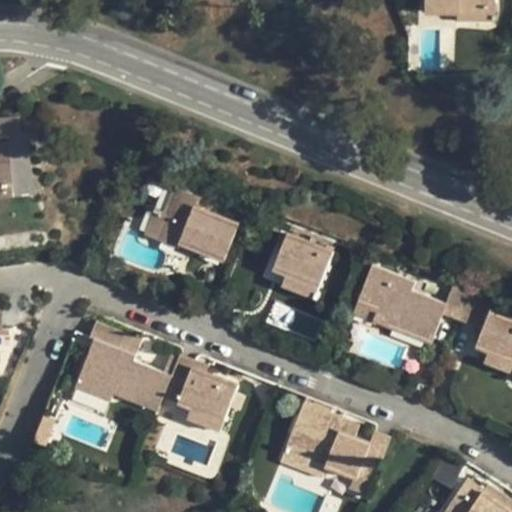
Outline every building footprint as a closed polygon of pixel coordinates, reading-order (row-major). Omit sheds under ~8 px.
[(456,11),(457,20),(493,20),(493,0),(422,0),(423,11),(456,11)] [(0,187),(12,186),(8,134),(20,133),(18,114),(0,116),(0,187)] [(12,186),(0,187),(0,196),(13,195),(12,186)] [(164,211),(154,238),(181,248),(183,244),(226,261),(240,225),(210,212),(213,202),(175,186),(164,211)] [(154,238),(164,211),(155,208),(145,235),(154,238)] [(287,274),(321,287),(335,252),(289,234),(274,270),(287,274)] [(418,282),(373,265),(354,313),(434,342),(444,313),(458,318),(469,289),(455,283),(447,304),(415,291),(418,282)] [(206,292),(200,306),(215,311),(227,279),(201,269),(194,288),(206,292)] [(321,287),(287,274),(283,286),(316,299),(321,287)] [(227,279),(215,311),(231,317),(238,305),(247,309),(255,289),(227,279)] [(469,289),(458,318),(485,329),(479,346),(490,350),(511,358),(511,318),(492,311),(496,300),(469,289)] [(492,311),(511,318),(511,305),(496,300),(492,311)] [(98,320),(91,338),(96,339),(78,385),(114,398),(116,392),(161,410),(166,396),(181,355),(173,352),(165,371),(137,360),(145,339),(98,320)] [(511,358),(490,350),(486,361),(511,371),(511,358)] [(196,358),(182,353),(181,355),(166,396),(194,406),(227,420),(241,385),(208,372),(195,367),(198,359),(196,358)] [(211,364),(198,359),(195,367),(208,372),(211,364)] [(287,450),(330,467),(359,478),(365,461),(381,468),(392,437),(377,431),(372,443),(357,437),(362,424),(306,402),(287,450)] [(227,420),(194,406),(189,418),(223,431),(227,420)] [(330,467),(287,450),(283,461),(327,477),(330,467)] [(496,494),(486,488),(469,477),(446,511),(511,511),(511,496),(500,489),(496,494)] [(490,482),(486,488),(496,494),(500,489),(490,482)]
